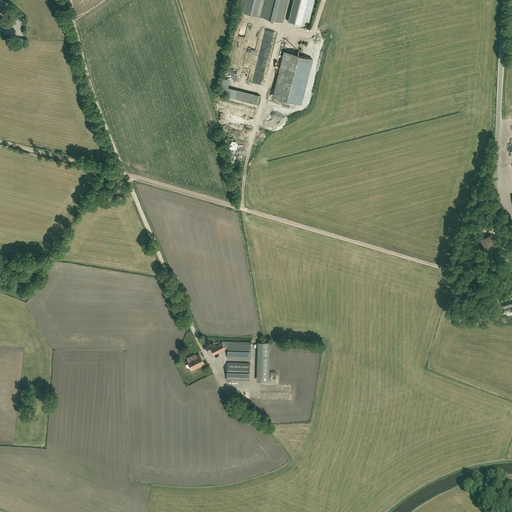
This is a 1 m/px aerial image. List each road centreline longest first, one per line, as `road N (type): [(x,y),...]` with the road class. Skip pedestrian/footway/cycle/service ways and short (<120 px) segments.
road 1 (track): [(0,140),(448,269),(503,255)]
road 2 (unclassified): [(511,273),(494,228),(504,0)]
